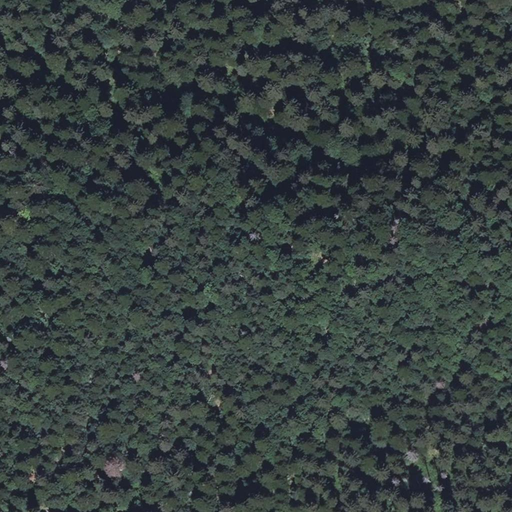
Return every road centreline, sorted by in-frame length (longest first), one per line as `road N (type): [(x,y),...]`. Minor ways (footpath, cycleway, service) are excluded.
road 1 (track): [(0,94),(106,74),(249,117),(427,129),(489,148),(511,164)]
road 2 (track): [(0,510),(119,503),(165,511)]
